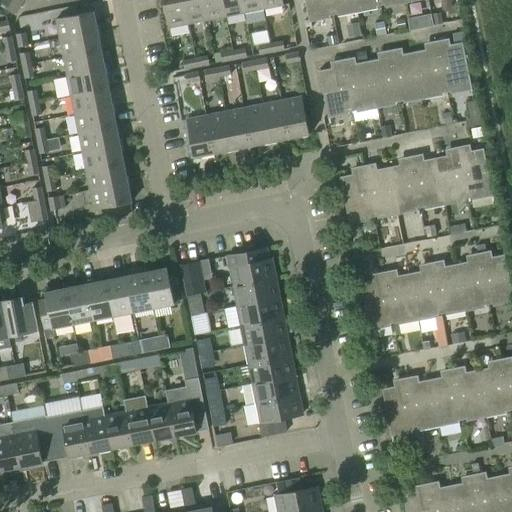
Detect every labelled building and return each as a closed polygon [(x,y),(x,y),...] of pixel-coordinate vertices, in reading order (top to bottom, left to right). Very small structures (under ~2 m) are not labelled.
[(2,0),(0,3),(7,8),(12,0),(2,0)] [(20,4),(13,0),(12,0),(7,8),(7,9),(14,14),(20,4)] [(182,0),(161,0),(167,29),(187,24),(182,0)] [(202,0),(182,0),(187,24),(206,21),(202,0)] [(222,0),(202,0),(206,21),(225,17),(222,0)] [(241,0),(222,0),(225,17),(244,13),(241,0)] [(260,0),(241,0),(244,13),(263,9),(260,0)] [(281,0),(260,0),(263,9),(283,5),(281,0)] [(304,0),(310,28),(312,28),(310,20),(333,15),(330,0),(304,0)] [(330,0),(333,15),(357,11),(354,0),(330,0)] [(354,0),(357,11),(380,6),(379,0),(354,0)] [(93,12),(56,20),(60,39),(97,31),(93,12)] [(439,12),(432,14),(434,24),(441,23),(439,12)] [(433,26),(431,14),(407,19),(410,30),(433,26)] [(404,19),(396,20),(397,28),(405,27),(404,19)] [(7,21),(0,22),(0,31),(9,30),(7,21)] [(374,23),(376,35),(385,33),(383,21),(374,23)] [(357,23),(346,25),(348,37),(360,35),(357,23)] [(97,31),(60,39),(63,58),(100,50),(97,31)] [(25,34),(16,36),(19,49),(27,47),(25,34)] [(335,34),(327,36),(329,44),(336,43),(335,34)] [(10,37),(2,38),(5,50),(13,48),(10,37)] [(444,39),(436,41),(446,92),(469,88),(471,96),(473,95),(462,42),(446,45),(444,39)] [(282,41),(269,44),(271,52),(283,50),(282,41)] [(429,48),(414,52),(423,97),(446,92),(436,41),(428,42),(429,48)] [(269,44),(257,46),(259,55),(271,52),(269,44)] [(13,48),(5,50),(7,62),(15,61),(13,48)] [(397,48),(389,50),(399,101),(423,97),(414,52),(398,55),(397,48)] [(244,49),(232,51),(233,60),(246,57),(244,49)] [(100,50),(63,58),(67,77),(104,69),(100,50)] [(382,58),(367,61),(376,106),(399,101),(389,50),(381,52),(382,58)] [(232,51),(219,54),(221,62),(233,60),(232,51)] [(29,53),(20,55),(22,66),(31,64),(29,53)] [(298,53),(285,55),(286,64),(299,61),(298,53)] [(206,57),(194,59),(196,67),(208,65),(206,57)] [(350,58),(342,59),(352,111),(376,106),(367,61),(351,64),(350,58)] [(194,59),(182,61),(184,70),(196,67),(194,59)] [(266,59),(253,62),(255,70),(267,68),(266,59)] [(335,67),(319,70),(329,124),(331,123),(329,115),(352,111),(342,59),(334,61),(335,67)] [(253,62),(241,64),(243,73),(255,70),(253,62)] [(31,64),(22,66),(25,79),(33,77),(31,64)] [(228,67),(216,69),(218,78),(230,75),(228,67)] [(104,69),(67,77),(71,96),(108,88),(104,69)] [(216,69),(204,72),(205,80),(218,78),(216,69)] [(198,73),(185,76),(187,84),(199,82),(198,73)] [(18,74),(10,76),(12,88),(20,86),(18,74)] [(20,86),(12,88),(15,100),(23,98),(20,86)] [(108,88),(71,96),(75,115),(112,107),(108,88)] [(36,90),(27,92),(30,104),(38,103),(36,90)] [(301,97),(281,101),(289,138),(308,134),(301,97)] [(281,101),(262,104),(270,142),(289,138),(281,101)] [(38,103),(30,104),(32,117),(41,115),(38,103)] [(262,104),(244,108),(251,146),(270,142),(262,104)] [(112,107),(75,115),(78,134),(115,126),(112,107)] [(244,108),(225,112),(232,149),(251,146),(244,108)] [(17,115),(9,117),(10,127),(28,123),(25,112),(17,113),(17,115)] [(225,112),(206,116),(213,153),(232,149),(225,112)] [(452,122),(450,112),(442,113),(444,123),(452,122)] [(206,116),(186,120),(193,157),(213,153),(206,116)] [(28,123),(10,127),(13,126),(14,135),(21,134),(22,137),(30,136),(28,123)] [(115,126),(78,134),(82,153),(119,145),(115,126)] [(44,128),(35,130),(37,142),(46,140),(44,128)] [(46,140),(37,142),(40,154),(48,153),(46,140)] [(119,145),(82,153),(86,172),(123,164),(119,145)] [(465,145),(457,147),(467,198),(490,194),(492,202),(494,201),(483,148),(466,151),(465,145)] [(450,154),(435,158),(444,203),(467,198),(457,147),(449,148),(450,154)] [(33,149),(25,151),(27,163),(35,161),(33,149)] [(422,154),(410,156),(420,207),(444,203),(435,158),(424,160),(422,154)] [(403,164),(388,167),(397,212),(420,207),(410,156),(402,158),(403,164)] [(35,161),(27,163),(29,175),(38,174),(35,161)] [(123,164),(86,172),(90,191),(127,183),(123,164)] [(371,164),(363,165),(373,217),(397,212),(388,167),(372,170),(371,164)] [(356,173),(339,176),(350,230),(352,229),(350,221),(373,217),(363,165),(355,167),(356,173)] [(51,166),(42,168),(45,179),(53,178),(51,166)] [(53,178),(45,179),(47,192),(56,191),(53,178)] [(127,183),(90,191),(93,210),(131,202),(127,183)] [(40,187),(32,189),(34,200),(42,199),(40,187)] [(57,197),(49,199),(51,211),(60,210),(57,197)] [(35,201),(27,202),(29,215),(45,212),(42,199),(34,200),(35,201)] [(465,232),(463,224),(449,227),(450,235),(465,232)] [(433,225),(424,226),(426,237),(435,235),(433,225)] [(255,251),(228,257),(234,287),(273,278),(269,259),(267,259),(257,261),(255,251)] [(486,252),(478,254),(488,305),(511,301),(511,303),(511,294),(504,255),(488,258),(486,252)] [(471,262),(456,265),(465,310),(488,305),(478,254),(470,255),(471,262)] [(439,261),(431,263),(441,315),(465,310),(456,265),(441,268),(439,261)] [(424,271),(409,274),(418,319),(441,315),(431,263),(423,265),(424,271)] [(195,264),(180,267),(187,297),(201,294),(195,264)] [(165,268),(144,273),(151,308),(173,303),(165,268)] [(392,271),(384,272),(394,324),(418,319),(409,274),(393,277),(392,271)] [(377,280),(361,284),(371,337),(373,336),(371,328),(394,324),(384,272),(376,274),(377,280)] [(144,273),(125,277),(132,312),(151,308),(144,273)] [(125,277),(105,281),(112,316),(132,312),(125,277)] [(273,278),(234,287),(238,306),(277,298),(273,278)] [(105,281),(85,285),(92,320),(112,316),(105,281)] [(85,285),(64,289),(72,324),(92,320),(85,285)] [(45,300),(37,302),(45,338),(54,336),(53,328),(72,324),(64,289),(44,293),(45,300)] [(22,298),(1,302),(8,337),(37,331),(32,303),(23,305),(22,298)] [(277,298),(238,306),(242,325),(281,317),(277,298)] [(195,300),(188,302),(190,315),(198,314),(195,300)] [(0,301),(0,349),(8,348),(10,345),(8,337),(1,302),(0,301)] [(198,314),(190,315),(193,329),(201,327),(198,314)] [(281,317),(242,325),(246,345),(285,337),(281,317)] [(166,335),(157,337),(160,349),(168,348),(166,335)] [(157,337),(137,341),(140,353),(160,349),(157,337)] [(285,337),(246,345),(249,364),(289,356),(285,337)] [(203,339),(195,341),(198,355),(206,353),(203,339)] [(137,341),(117,345),(120,357),(140,353),(137,341)] [(117,345),(98,348),(100,361),(120,357),(117,345)] [(98,348),(77,353),(80,365),(100,361),(98,348)] [(77,353),(69,354),(72,367),(80,365),(77,353)] [(206,353),(198,355),(201,368),(209,366),(206,353)] [(159,355),(137,359),(139,369),(160,364),(159,355)] [(289,356),(249,364),(253,384),(293,376),(289,356)] [(507,358),(499,359),(509,411),(511,410),(511,363),(508,364),(507,358)] [(137,359),(116,363),(118,373),(139,369),(137,359)] [(492,367),(477,370),(486,415),(509,411),(499,359),(491,361),(492,367)] [(22,363),(14,365),(16,378),(24,376),(22,363)] [(116,363),(95,367),(97,377),(118,373),(116,363)] [(14,365),(0,367),(0,380),(16,378),(14,365)] [(95,367),(74,372),(76,381),(97,377),(95,367)] [(460,367),(452,369),(462,420),(486,415),(477,370),(461,373),(460,367)] [(445,376),(430,379),(439,425),(462,420),(452,369),(444,370),(445,376)] [(74,372),(62,374),(64,383),(76,381),(74,372)] [(293,376),(253,384),(257,403),(297,395),(293,376)] [(413,376),(405,378),(415,429),(439,425),(430,379),(414,382),(413,376)] [(187,387),(166,391),(168,403),(175,436),(197,431),(192,409),(204,407),(198,378),(186,381),(187,387)] [(211,378),(203,380),(206,393),(214,392),(211,378)] [(398,386),(381,389),(392,442),(394,442),(392,434),(415,429),(405,378),(397,380),(398,386)] [(16,383),(4,386),(6,395),(18,393),(16,383)] [(214,392),(206,393),(209,407),(216,405),(214,392)] [(297,395),(257,403),(261,423),(259,427),(261,436),(286,431),(284,418),(301,415),(297,395)] [(168,403),(147,407),(153,440),(175,436),(168,403)] [(103,406),(82,410),(92,457),(99,456),(98,451),(111,448),(105,416),(103,406)] [(147,407),(126,412),(132,444),(153,440),(147,407)] [(82,410),(48,418),(56,459),(84,454),(85,459),(92,457),(82,410)] [(28,431),(14,434),(21,466),(56,459),(48,418),(47,418),(46,411),(25,415),(28,431)] [(218,411),(210,413),(213,426),(220,424),(218,411)] [(126,412),(105,416),(111,448),(132,444),(126,412)] [(1,425),(0,424),(0,469),(0,470),(21,466),(14,434),(3,436),(1,425)] [(502,436),(491,438),(492,446),(504,444),(502,436)] [(511,467),(511,472),(498,475),(504,511),(511,511),(511,465),(511,466),(511,467)] [(481,472),(473,474),(480,511),(504,511),(498,475),(482,478),(481,472)] [(466,482),(451,485),(455,511),(480,511),(473,474),(465,475),(466,482)] [(434,481),(426,483),(431,511),(455,511),(451,485),(435,488),(434,481)] [(419,491),(402,494),(405,511),(431,511),(426,483),(418,485),(419,491)] [(315,487),(275,495),(278,511),(293,511),(319,507),(315,487)] [(191,488),(180,490),(182,499),(193,497),(191,488)] [(151,496),(140,498),(142,507),(153,505),(151,496)] [(194,505),(189,506),(190,511),(223,511),(223,510),(214,511),(211,511),(211,507),(204,508),(203,503),(194,505)]
